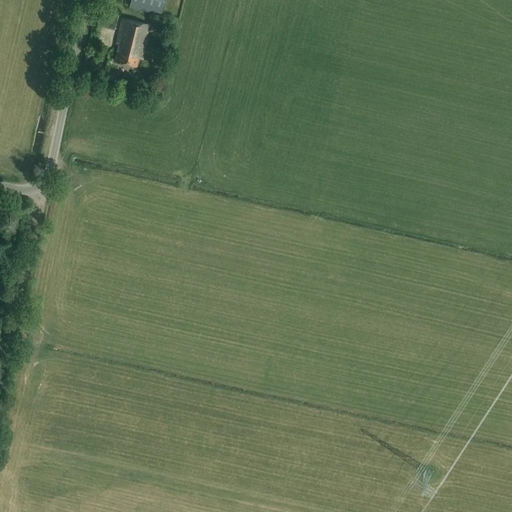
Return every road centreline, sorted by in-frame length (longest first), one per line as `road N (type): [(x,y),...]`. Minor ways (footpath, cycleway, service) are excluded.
road 1 (unclassified): [(40,191),(86,0)]
road 2 (track): [(40,191),(0,369)]
